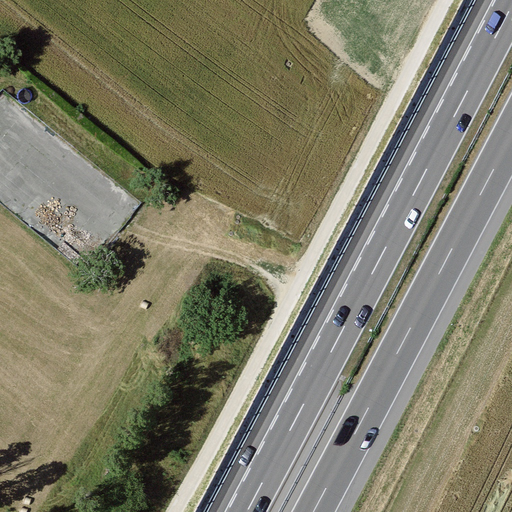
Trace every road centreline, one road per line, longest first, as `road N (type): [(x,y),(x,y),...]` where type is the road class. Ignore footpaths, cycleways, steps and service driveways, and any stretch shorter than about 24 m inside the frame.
road 1 (track): [(176,511),(446,0)]
road 2 (motorway): [(511,3),(245,511)]
road 3 (motorway): [(313,511),(511,135)]
